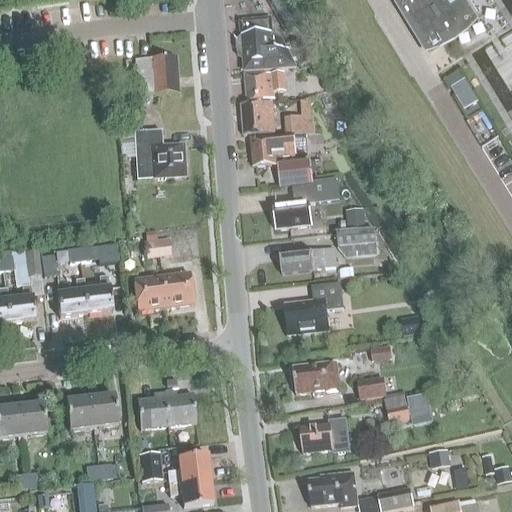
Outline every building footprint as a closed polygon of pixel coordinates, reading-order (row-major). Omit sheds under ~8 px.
[(391,0),(398,11),(398,12),(398,13),(398,14),(411,35),(412,36),(413,36),(414,36),(416,34),(424,47),(424,48),(424,49),(425,49),(454,31),(471,20),(458,0),(391,0)] [(268,22),(240,25),(241,38),(241,39),(236,44),(236,51),(241,56),(243,74),(295,70),(280,41),(276,43),(275,42),(270,36),(269,36),(268,22)] [(314,61),(303,39),(288,46),(299,69),(314,61)] [(177,97),(174,60),(134,63),(136,100),(177,97)] [(284,94),(282,74),(243,77),(246,104),(274,101),(273,95),(284,94)] [(284,121),(285,139),(293,138),(313,136),(312,118),(310,118),(309,104),(299,105),(300,119),(284,121)] [(272,136),(269,105),(240,107),(243,138),(272,136)] [(161,149),(160,133),(133,134),(135,183),(152,182),(184,180),(182,148),(161,149)] [(293,138),(285,139),(276,139),(249,141),(252,169),(275,167),(274,159),(295,157),(293,138)] [(279,191),(312,187),(310,162),(276,166),(279,191)] [(293,208),(273,211),(275,233),(310,229),(307,208),(337,204),(335,184),(310,188),(310,191),(291,193),(293,208)] [(336,237),(337,250),(346,261),(375,259),(373,234),(336,237)] [(154,243),(157,261),(171,259),(172,262),(191,259),(188,237),(154,243)] [(146,263),(157,261),(154,243),(143,244),(146,263)] [(79,251),(80,265),(97,263),(97,267),(117,265),(115,247),(79,251)] [(69,266),(80,265),(79,251),(68,253),(69,266)] [(310,253),(278,257),(281,277),(312,273),(324,271),(327,271),(335,270),(333,251),(322,252),(310,254),(310,253)] [(5,303),(8,327),(35,324),(32,300),(31,300),(28,280),(40,279),(37,252),(1,256),(4,274),(12,273),(14,290),(21,289),(22,302),(7,303),(5,303)] [(51,257),(39,260),(43,280),(55,278),(51,257)] [(160,280),(164,311),(192,308),(188,277),(160,280)] [(106,279),(83,282),(84,294),(82,294),(85,317),(112,314),(109,291),(108,291),(106,279)] [(136,315),(164,311),(160,280),(132,283),(136,315)] [(58,321),(85,317),(82,294),(84,294),(83,282),(74,283),(76,295),(55,297),(58,321)] [(342,312),(339,287),(311,290),(313,306),(284,309),(287,338),(328,333),(325,314),(342,312)] [(423,336),(420,319),(400,322),(403,339),(423,336)] [(368,353),(367,347),(348,351),(349,357),(368,353)] [(391,363),(389,349),(369,352),(371,366),(391,363)] [(339,396),(335,365),(291,370),(295,397),(312,395),(313,399),(339,396)] [(386,399),(384,382),(357,386),(359,403),(386,399)] [(175,395),(163,396),(167,430),(195,426),(191,397),(175,399),(175,395)] [(167,430),(163,396),(151,397),(152,402),(136,404),(139,433),(167,430)] [(409,423),(404,399),(404,398),(383,402),(389,428),(409,423)] [(113,399),(89,402),(92,431),(117,429),(113,399)] [(92,431),(89,402),(64,404),(68,434),(92,431)] [(42,407),(17,410),(21,440),(45,437),(42,407)] [(0,442),(21,440),(17,410),(0,411),(0,442)] [(349,454),(345,423),(329,424),(329,428),(299,432),(302,457),(333,454),(333,456),(349,454)] [(449,470),(447,453),(427,456),(430,473),(449,470)] [(160,484),(158,456),(138,458),(140,486),(160,484)] [(168,487),(209,483),(206,458),(176,462),(178,473),(166,475),(168,487)] [(494,478),(490,458),(481,460),(485,479),(494,478)] [(97,470),(98,485),(110,484),(109,469),(97,470)] [(98,485),(97,470),(85,471),(86,486),(98,485)] [(511,486),(508,470),(494,473),(497,489),(511,486)] [(456,472),(458,489),(468,488),(467,472),(456,472)] [(36,476),(25,477),(27,492),(38,491),(36,476)] [(357,509),(353,476),(319,479),(319,483),(307,484),(310,511),(339,507),(339,511),(357,509)] [(27,492),(25,477),(13,478),(15,493),(27,492)] [(209,483),(168,487),(169,499),(181,498),(182,510),(212,507),(209,483)] [(80,499),(93,498),(92,486),(79,487),(80,499)] [(404,511),(413,510),(409,492),(377,499),(379,511),(404,511)] [(476,511),(474,502),(458,505),(430,511),(429,511),(476,511)]
